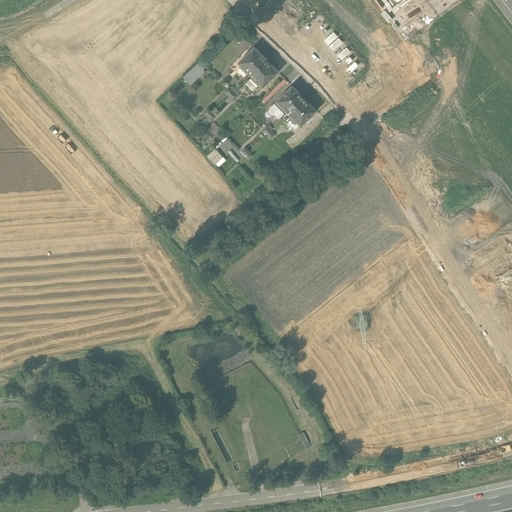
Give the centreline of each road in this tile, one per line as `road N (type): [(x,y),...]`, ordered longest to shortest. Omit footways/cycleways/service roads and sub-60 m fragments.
road 1 (residential): [(511,365),(350,120),(248,16)]
road 2 (unclassified): [(138,511),(308,491),(511,448)]
road 3 (track): [(111,511),(56,378)]
